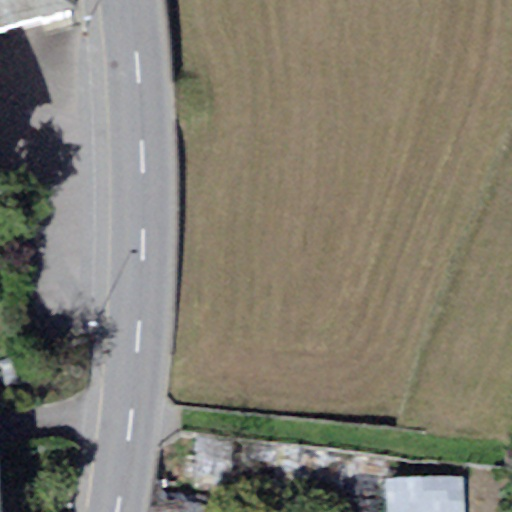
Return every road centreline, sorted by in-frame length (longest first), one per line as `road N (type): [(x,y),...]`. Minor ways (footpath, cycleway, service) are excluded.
road 1 (primary): [(119,511),(140,363),(145,247),(135,0)]
road 2 (track): [(133,415),(511,458)]
